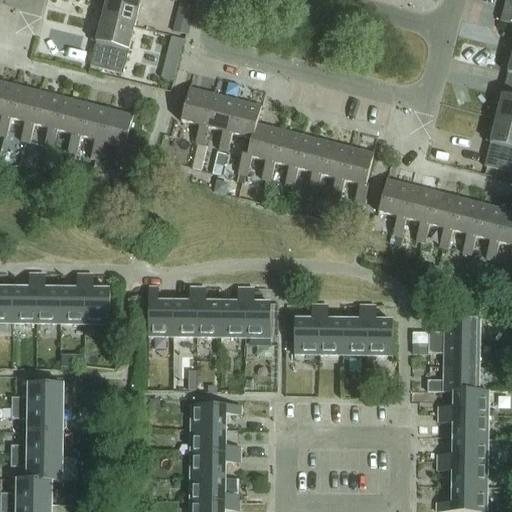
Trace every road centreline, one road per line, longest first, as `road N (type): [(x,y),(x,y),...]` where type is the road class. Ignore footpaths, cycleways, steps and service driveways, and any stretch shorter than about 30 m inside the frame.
road 1 (unclassified): [(217,0),(209,27),(214,45),(229,55),(426,104),(435,67)]
road 2 (unclassified): [(392,441),(397,506),(284,505)]
road 3 (unclassified): [(284,505),(288,442),(392,441)]
road 4 (unknown): [(403,306),(410,377),(392,441)]
road 5 (unclassified): [(444,32),(322,0)]
